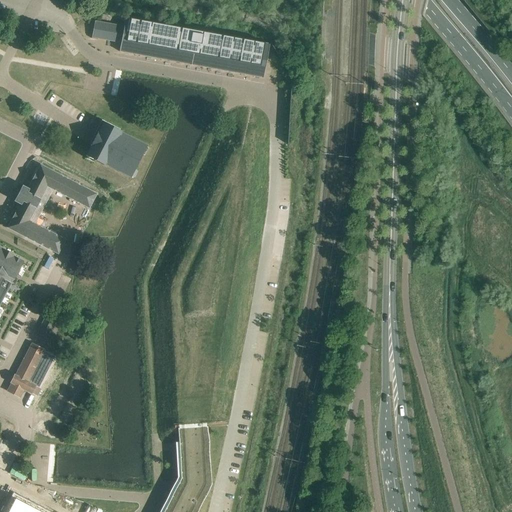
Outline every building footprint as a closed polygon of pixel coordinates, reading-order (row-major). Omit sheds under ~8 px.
[(94,21),(92,37),(101,39),(121,43),(119,51),(263,78),(269,44),(133,19),(125,18),(125,19),(123,27),(100,22),(94,21)] [(245,119),(257,122),(259,112),(247,109),(245,119)] [(91,146),(86,156),(87,157),(87,156),(104,165),(103,165),(104,165),(125,175),(129,167),(134,170),(142,154),(137,151),(142,143),(121,133),(121,132),(119,131),(111,126),(103,123),(98,133),(97,133),(92,143),(91,146)] [(96,194),(40,165),(28,190),(22,187),(15,201),(20,204),(8,228),(57,254),(65,240),(34,224),(52,189),(89,208),(96,194)] [(0,302),(13,279),(15,275),(21,265),(23,261),(13,256),(14,256),(5,251),(1,249),(1,250),(0,249),(0,302)] [(38,333),(41,335),(45,337),(48,338),(55,323),(45,318),(38,333)] [(44,350),(32,344),(15,376),(14,375),(11,383),(12,383),(7,391),(20,398),(24,390),(37,396),(40,389),(28,382),(44,350)] [(195,511),(210,484),(206,426),(178,428),(179,457),(177,457),(178,477),(160,511),(195,511)] [(41,511),(15,499),(8,511),(41,511)]
